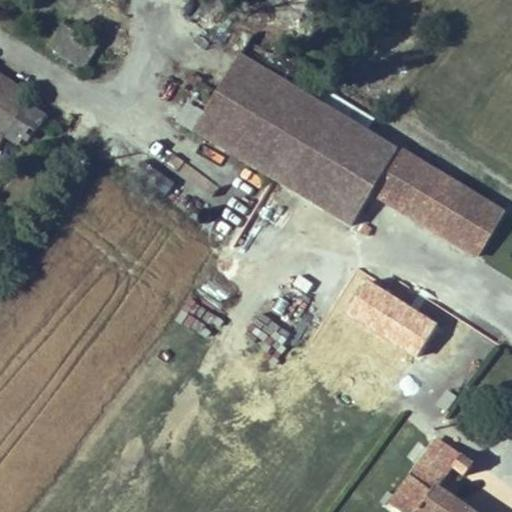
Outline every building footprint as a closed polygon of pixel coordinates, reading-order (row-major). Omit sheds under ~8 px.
[(62,19),(47,47),(86,68),(101,40),(62,19)] [(267,72),(233,128),(212,116),(199,136),(220,148),(301,197),(349,121),(317,102),(330,82),(281,50),(267,72)] [(18,142),(37,114),(29,109),(37,97),(0,73),(0,136),(3,132),(18,142)] [(193,129),(203,109),(186,101),(176,121),(193,129)] [(56,126),(37,114),(18,142),(38,154),(56,126)] [(511,267),(511,220),(349,121),(301,197),(380,245),(400,212),(507,276),(511,267)] [(73,137),(56,126),(38,154),(55,165),(73,137)] [(0,152),(7,157),(18,142),(3,132),(0,136),(0,152)] [(38,154),(18,142),(7,157),(28,170),(38,154)] [(460,456),(419,511),(468,511),(463,508),(477,488),(485,494),(495,481),(460,456)]
